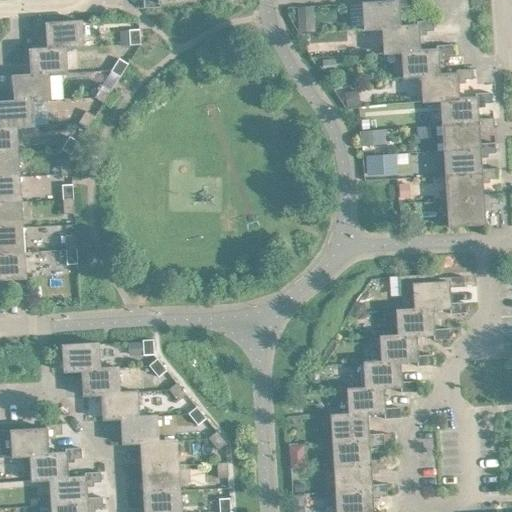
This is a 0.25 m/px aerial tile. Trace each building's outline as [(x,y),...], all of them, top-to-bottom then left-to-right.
[(367,28),(384,27),(384,26),(402,25),(402,24),(401,5),(416,4),(415,0),(380,0),(365,1),(367,28)] [(48,21),(50,46),(50,47),(68,46),(85,45),(84,18),(48,21)] [(316,18),(300,19),(300,30),(317,29),(316,18)] [(386,52),(404,51),(404,50),(422,49),(421,48),(420,30),(436,29),(435,18),(419,19),(419,23),(402,24),(402,25),(384,26),(384,27),(386,52)] [(131,28),(132,42),(142,42),(141,27),(131,28)] [(406,76),(423,75),(423,74),(441,73),(441,72),(440,54),(455,53),(455,43),(438,44),(439,47),(421,48),(422,49),(404,50),(404,51),(406,76)] [(32,47),(33,72),(33,73),(51,72),(69,71),(68,46),(50,47),(50,46),(32,47)] [(113,68),(122,74),(130,61),(121,56),(113,68)] [(337,57),(324,58),(325,69),(338,69),(337,57)] [(425,100),(443,99),(443,98),(460,97),(460,96),(459,78),(475,77),(474,67),(458,68),(458,71),(441,72),(441,73),(423,74),(423,75),(425,100)] [(15,73),(17,98),(17,99),(35,98),(35,99),(53,98),(51,72),(33,73),(33,72),(15,73)] [(97,95),(105,100),(113,88),(105,82),(97,95)] [(361,88),(347,90),(349,106),(363,104),(361,88)] [(443,98),(443,99),(444,123),(480,121),(480,117),(479,102),(494,101),(494,90),(477,91),(478,95),(460,96),(460,97),(443,98)] [(0,99),(0,118),(0,125),(18,124),(18,125),(36,124),(35,99),(35,98),(17,99),(17,98),(0,99)] [(80,121),(88,126),(96,114),(88,108),(80,121)] [(444,123),(446,148),(482,146),(481,142),(480,127),(496,126),(495,116),(480,117),(480,121),(444,123)] [(0,124),(0,150),(20,149),(18,125),(18,124),(0,125),(0,124)] [(376,128),(362,129),(364,143),(377,142),(376,128)] [(64,147),(72,152),(80,140),(72,134),(64,147)] [(446,148),(448,173),(483,171),(483,167),(482,152),(497,151),(497,141),(481,142),(482,146),(446,148)] [(0,150),(0,175),(21,175),(20,149),(0,150)] [(387,152),(368,153),(369,173),(388,172),(387,152)] [(62,157),(63,172),(74,171),(73,157),(62,157)] [(448,173),(449,199),(485,196),(484,192),(484,177),(499,176),(498,166),(483,167),(483,171),(448,173)] [(0,175),(0,201),(23,200),(21,175),(0,175)] [(411,181),(400,182),(401,196),(412,195),(411,181)] [(64,183),(65,197),(75,196),(74,182),(64,183)] [(485,196),(449,199),(451,224),(486,222),(485,203),(500,202),(500,191),(484,192),(485,196)] [(75,196),(65,197),(66,212),(76,211),(75,196)] [(0,201),(0,226),(24,225),(23,200),(0,201)] [(0,226),(0,251),(26,250),(24,225),(0,226)] [(68,241),(68,247),(78,247),(77,232),(67,233),(68,241)] [(78,247),(68,247),(69,262),(79,261),(78,247)] [(26,250),(0,251),(0,277),(28,276),(26,250)] [(416,291),(417,307),(434,306),(434,307),(452,306),(452,311),(468,310),(467,300),(452,301),(451,285),(466,284),(465,274),(450,275),(450,279),(439,280),(439,272),(402,274),(404,292),(416,291)] [(398,308),(400,333),(400,334),(418,332),(418,333),(436,332),(436,337),(452,336),(451,326),(436,327),(434,307),(434,306),(417,307),(398,308)] [(382,334),(384,359),(384,360),(402,359),(419,358),(420,364),(435,363),(434,352),(419,353),(418,333),(418,332),(400,334),(400,333),(382,334)] [(145,339),(145,353),(156,352),(155,337),(144,338),(145,339)] [(145,339),(130,340),(131,354),(145,353),(145,339)] [(66,369),(84,368),(102,367),(102,366),(100,341),(64,343),(66,369)] [(151,363),(160,374),(168,368),(159,356),(151,363)] [(366,360),(367,385),(367,386),(385,385),(385,386),(403,384),(403,390),(419,389),(418,378),(403,379),(402,359),(384,360),(384,359),(366,360)] [(85,393),(103,392),(121,391),(121,390),(119,365),(102,366),(102,367),(84,368),(85,393)] [(171,387),(180,398),(188,392),(179,380),(171,387)] [(349,386),(351,412),(369,411),(369,412),(386,411),(387,416),(402,415),(402,405),(386,406),(385,386),(385,385),(367,386),(367,385),(349,386)] [(105,418),(123,416),(141,415),(141,414),(139,389),(121,390),(121,391),(103,392),(105,418)] [(333,413),(334,439),(370,436),(370,432),(369,412),(369,411),(351,412),(333,413)] [(125,442),(142,440),(160,439),(160,438),(159,413),(141,414),(141,415),(123,416),(125,442)] [(14,455),(32,454),(32,453),(50,452),(50,451),(49,433),(64,432),(63,421),(48,422),(48,426),(1,428),(2,455),(14,454),(14,455)] [(334,439),(336,464),(372,462),(372,457),(371,443),(386,442),(385,431),(370,432),(370,436),(334,439)] [(142,440),(144,465),(180,463),(178,437),(160,438),(160,439),(142,440)] [(305,442),(291,443),(291,451),(302,451),(306,449),(305,442)] [(34,479),(52,478),(52,477),(69,476),(69,475),(68,457),(83,456),(83,445),(67,446),(67,450),(50,451),(50,452),(32,453),(32,454),(34,479)] [(336,464),(338,489),(373,487),(373,482),(372,468),(387,467),(387,456),(372,457),(372,462),(336,464)] [(219,461),(220,475),(230,475),(229,460),(219,461)] [(144,465),(146,490),(181,488),(180,463),(144,465)] [(52,477),(52,478),(53,502),(89,500),(89,495),(88,481),(103,480),(102,469),(86,470),(87,474),(69,475),(69,476),(52,477)] [(306,481),(295,481),(296,490),(306,490),(306,481)] [(373,487),(338,489),(338,511),(374,511),(374,493),(389,492),(388,482),(373,482),(373,487)] [(146,490),(146,511),(182,511),(181,488),(146,490)] [(294,492),(294,511),(305,511),(304,492),(294,492)] [(53,502),(53,511),(89,511),(89,506),(104,505),(104,494),(89,495),(89,500),(53,502)] [(221,496),(222,511),(232,510),(231,496),(221,496)]
